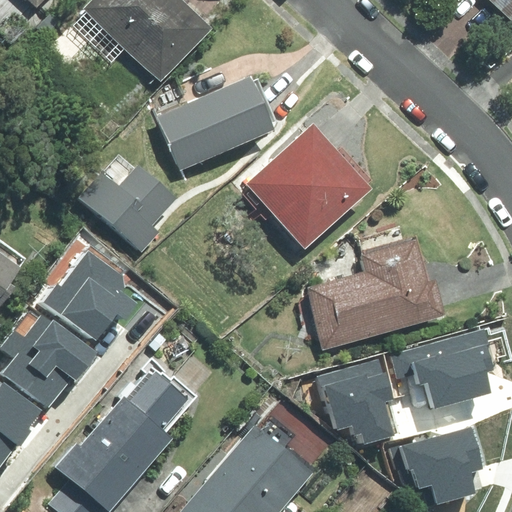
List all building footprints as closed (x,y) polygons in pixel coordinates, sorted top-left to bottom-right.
[(82,0),(74,9),(151,83),(200,31),(168,0),(82,0)] [(238,77),(147,118),(172,172),(263,131),(238,77)] [(298,127),(234,185),(294,251),(359,192),(298,127)] [(316,351),(433,317),(422,281),(419,282),(405,237),(354,252),(355,255),(346,257),(350,274),(297,289),(316,351)] [(0,280),(8,269),(0,262),(0,295),(4,290),(0,286),(0,280)] [(432,474),(450,372),(386,361),(368,462),(432,474)] [(96,511),(101,511),(162,440),(152,431),(178,401),(144,372),(118,402),(112,397),(70,446),(67,444),(46,469),(96,511)] [(269,511),(301,475),(244,427),(171,511),(269,511)] [(354,480),(326,511),(371,511),(380,503),(354,480)]
